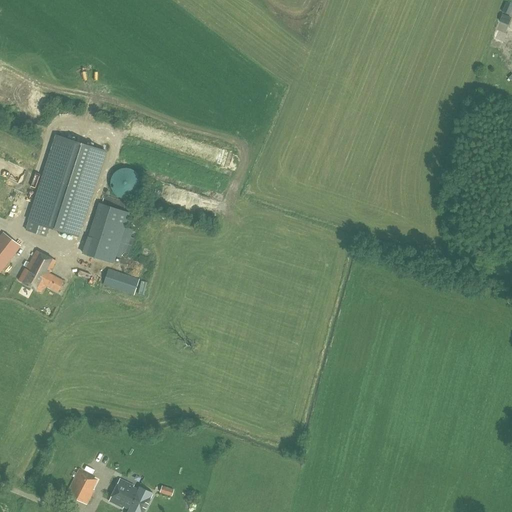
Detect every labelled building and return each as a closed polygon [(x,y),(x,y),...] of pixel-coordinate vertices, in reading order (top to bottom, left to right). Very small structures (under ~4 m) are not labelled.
[(511,15),(511,12),(511,3),(507,1),(502,12),(511,15)] [(508,26),(511,18),(503,15),(499,22),(508,26)] [(106,151),(57,135),(44,178),(92,194),(106,151)] [(79,237),(92,194),(44,178),(30,221),(49,227),(79,237)] [(114,263),(116,257),(130,213),(99,203),(84,253),(114,263)] [(49,227),(30,221),(27,230),(46,237),(49,227)] [(0,273),(21,246),(4,233),(0,237),(0,273)] [(58,292),(64,281),(50,274),(56,261),(37,251),(27,270),(25,269),(19,281),(41,292),(43,289),(44,289),(46,286),(58,292)] [(140,280),(108,269),(103,285),(134,295),(140,280)] [(87,505),(100,480),(80,470),(67,495),(87,505)] [(143,511),(152,495),(149,493),(150,491),(139,486),(138,488),(121,479),(110,500),(128,510),(127,511),(143,511)] [(172,497),(178,499),(180,492),(174,490),(163,486),(160,493),(172,497)]
